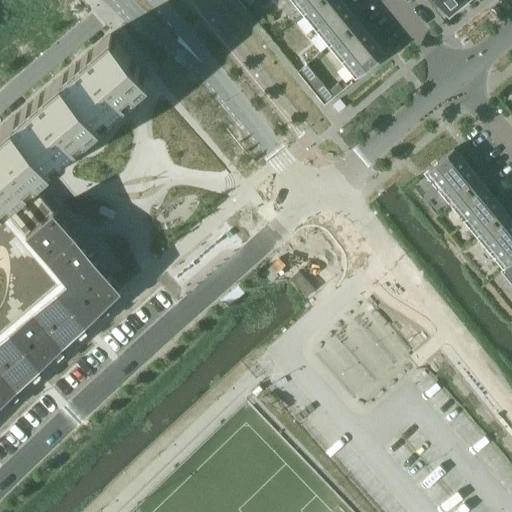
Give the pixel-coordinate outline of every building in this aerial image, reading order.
[(256,1),(255,0),(243,0),(241,2),(247,9),(256,1)] [(290,0),(303,15),(322,0),(290,0)] [(340,0),(322,0),(303,15),(316,31),(346,7),(340,0)] [(466,0),(435,0),(438,4),(440,3),(449,14),(466,0)] [(346,7),(316,31),(329,47),(359,22),(346,7)] [(257,9),(253,12),(262,23),(266,20),(257,9)] [(359,22),(329,47),(342,63),(372,38),(359,22)] [(109,35),(0,126),(0,400),(118,290),(22,177),(35,166),(48,164),(147,81),(109,35)] [(372,38),(342,63),(356,80),(386,55),(372,38)] [(308,64),(298,72),(304,79),(313,71),(308,64)] [(313,71),(304,79),(309,85),(318,78),(313,71)] [(318,78),(309,85),(314,92),(323,84),(318,78)] [(338,83),(329,91),(334,97),(343,89),(338,83)] [(323,84),(314,92),(319,98),(329,91),(326,88),(323,84)] [(329,91),(319,98),(325,105),(334,97),(329,91)] [(340,99),(333,105),(339,112),(346,106),(340,99)] [(437,189),(467,164),(454,148),(424,173),(437,189)] [(451,205),(481,181),(467,164),(437,189),(451,205)] [(464,221),(494,197),(481,181),(451,205),(464,221)] [(477,237),(507,213),(494,197),(464,221),(477,237)] [(490,254),(511,235),(511,218),(507,213),(477,237),(490,254)] [(511,235),(490,254),(504,270),(509,265),(511,262),(511,235)] [(511,268),(509,265),(504,270),(501,271),(510,282),(511,280),(511,268)]
